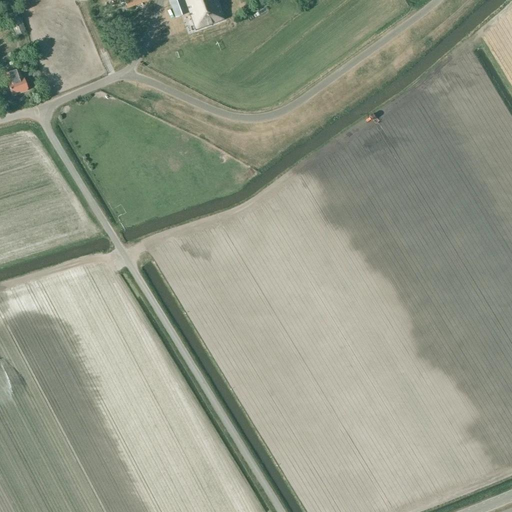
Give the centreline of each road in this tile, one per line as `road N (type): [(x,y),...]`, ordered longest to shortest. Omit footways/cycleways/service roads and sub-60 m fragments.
road 1 (unclassified): [(283,511),(39,109)]
road 2 (unclassified): [(39,109),(130,75),(228,115),(267,116),(438,0)]
